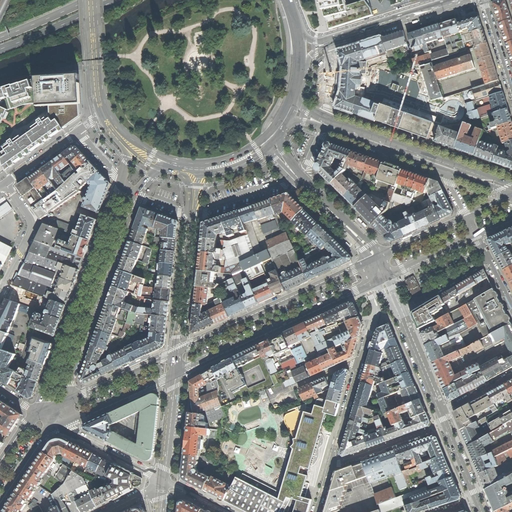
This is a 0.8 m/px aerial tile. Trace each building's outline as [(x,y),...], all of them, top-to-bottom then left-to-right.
[(322,0),(324,5),(326,11),(328,18),(331,27),(346,23),(373,14),(371,7),(367,8),(365,1),(369,0),(368,0),(322,0)] [(505,0),(503,0),(493,3),(497,13),(500,23),(511,20),(505,0)] [(471,33),(483,29),(481,23),(478,12),(468,15),(466,16),(466,17),(464,18),(465,22),(458,24),(461,36),(463,35),(462,32),(461,31),(469,28),(471,33)] [(449,36),(460,33),(456,19),(448,22),(439,24),(444,38),(448,36),(449,36)] [(511,41),(511,21),(511,20),(500,23),(503,34),(506,43),(511,41)] [(444,40),(444,38),(439,24),(431,27),(422,30),(426,43),(439,39),(440,41),(444,40)] [(476,47),(487,43),(485,36),(483,29),(471,33),(463,35),(461,36),(464,43),(473,40),(476,47)] [(414,33),(408,34),(411,43),(408,44),(410,50),(413,49),(412,47),(415,47),(416,50),(420,49),(419,45),(423,44),(426,53),(426,52),(427,54),(430,53),(429,52),(426,43),(422,30),(414,33)] [(392,34),(382,38),(387,52),(388,57),(394,55),(392,49),(401,46),(403,52),(410,50),(408,44),(404,33),(404,31),(392,34)] [(453,48),(449,36),(448,36),(450,45),(446,46),(447,50),(449,55),(459,52),(458,49),(455,49),(454,48),(453,48)] [(376,39),(362,44),(367,59),(369,58),(370,60),(379,57),(379,55),(387,52),(382,38),(376,39)] [(478,60),(491,55),(489,49),(487,43),(476,47),(474,47),(478,60)] [(367,59),(362,44),(341,51),(339,51),(344,66),(343,75),(339,75),(339,80),(338,83),(343,83),(342,92),(341,92),(337,106),(359,115),(364,100),(365,87),(361,87),(361,85),(362,85),(362,76),(361,76),(361,73),(366,74),(367,61),(370,60),(369,58),(367,59)] [(449,55),(447,50),(432,54),(431,51),(429,52),(430,53),(430,54),(432,60),(449,55)] [(413,60),(415,66),(432,61),(432,60),(430,54),(413,60)] [(471,55),(435,67),(439,80),(443,78),(456,74),(468,70),(475,68),(471,55)] [(482,72),(495,67),(493,61),(491,55),(478,60),(482,72)] [(444,98),(432,61),(415,66),(416,69),(421,68),(432,101),(438,99),(443,100),(444,98)] [(486,84),(499,80),(497,74),(495,67),(482,72),(486,84)] [(50,111),(51,114),(56,122),(58,121),(62,126),(64,129),(66,128),(67,127),(83,116),(82,104),(86,104),(85,87),(84,78),(84,77),(84,72),(80,72),(80,68),(38,76),(38,85),(38,90),(39,102),(39,107),(50,106),(50,111)] [(35,102),(39,102),(38,90),(38,85),(38,81),(38,79),(38,78),(29,80),(20,83),(12,86),(12,85),(4,87),(4,89),(0,90),(0,122),(1,120),(2,118),(3,117),(7,118),(9,112),(7,111),(8,109),(15,107),(17,106),(20,105),(26,103),(30,103),(33,102),(35,102)] [(464,100),(465,100),(470,98),(471,102),(472,102),(483,98),(503,92),(501,86),(499,80),(486,84),(463,92),(464,95),(463,96),(464,100)] [(493,104),(496,113),(508,109),(506,101),(503,92),(483,98),(484,102),(491,99),(493,104)] [(377,121),(383,105),(369,100),(369,101),(365,100),(364,100),(359,115),(377,121)] [(495,113),(496,113),(493,104),(474,110),(472,102),(471,102),(466,104),(468,112),(467,117),(475,120),(495,113)] [(407,114),(383,105),(377,121),(401,130),(407,114)] [(498,127),(511,122),(511,121),(510,116),(508,109),(496,113),(495,113),(497,121),(496,123),(491,124),(491,125),(488,126),(489,130),(498,127)] [(4,167),(5,170),(11,166),(11,168),(16,165),(15,163),(22,158),(23,160),(26,158),(25,156),(26,155),(28,154),(29,155),(32,153),(31,152),(42,144),(43,145),(46,143),(45,142),(47,141),(48,140),(49,141),(53,139),(52,137),(61,131),(61,132),(65,130),(64,129),(62,126),(58,121),(56,122),(51,114),(42,120),(39,122),(13,141),(10,143),(1,150),(3,160),(4,167)] [(429,121),(407,114),(401,130),(408,132),(429,139),(435,124),(429,121)] [(506,143),(511,140),(511,122),(498,127),(503,143),(506,143)] [(465,123),(460,135),(455,149),(465,152),(475,155),(480,141),(484,130),(477,128),(474,136),(476,137),(476,139),(476,140),(464,136),(465,135),(466,133),(467,134),(468,134),(471,125),(465,123)] [(435,141),(455,149),(460,135),(457,133),(457,132),(441,126),(440,127),(438,133),(435,141)] [(484,158),(494,162),(498,151),(500,144),(495,140),(494,144),(493,144),(491,143),(491,145),(480,141),(475,155),(484,158)] [(327,143),(321,157),(333,163),(334,160),(335,158),(340,159),(341,159),(344,160),(342,165),(341,168),(346,170),(347,166),(352,152),(340,147),(327,143)] [(74,147),(63,154),(69,162),(72,160),(73,162),(83,153),(81,151),(78,148),(77,147),(74,147)] [(502,165),(511,168),(511,163),(511,161),(507,160),(508,158),(506,157),(507,156),(506,155),(506,153),(501,151),(500,151),(500,152),(498,151),(494,162),(502,165)] [(365,171),(369,158),(361,155),(352,152),(347,166),(351,167),(351,166),(365,171)] [(86,157),(83,153),(73,162),(80,170),(90,161),(86,157)] [(72,165),(69,162),(63,154),(58,158),(52,162),(59,172),(69,165),(70,167),(72,165)] [(333,163),(321,157),(316,168),(324,176),(332,184),(342,174),(346,170),(341,168),(339,170),(338,170),(336,172),(331,167),(332,166),(333,163)] [(377,183),(384,163),(376,160),(369,158),(365,171),(367,172),(367,173),(374,175),(371,182),(377,183)] [(94,166),(90,161),(80,170),(79,171),(81,173),(78,175),(77,173),(67,182),(57,191),(45,200),(34,208),(37,213),(42,219),(81,191),(80,189),(88,182),(99,171),(94,166)] [(48,165),(42,170),(49,179),(51,178),(52,179),(53,178),(52,177),(55,177),(60,184),(55,188),(57,191),(67,182),(62,176),(59,172),(52,162),(48,165)] [(398,184),(403,170),(392,166),(384,163),(377,183),(376,186),(389,191),(394,193),(398,184)] [(73,167),(62,176),(67,182),(77,173),(73,167)] [(57,191),(55,188),(49,179),(42,170),(36,174),(30,178),(45,200),(57,191)] [(426,191),(430,179),(416,174),(403,170),(398,184),(403,186),(405,187),(404,190),(406,190),(403,196),(412,200),(415,193),(416,194),(417,191),(420,191),(425,193),(426,191)] [(111,184),(99,171),(88,182),(92,186),(87,197),(86,196),(84,200),(86,201),(84,207),(100,213),(106,196),(111,184)] [(348,180),(342,174),(332,184),(338,190),(344,196),(356,184),(354,182),(353,182),(350,178),(348,180)] [(24,182),(18,187),(27,198),(34,208),(45,200),(30,178),(24,182)] [(431,197),(443,191),(441,186),(439,183),(430,179),(426,191),(427,191),(430,197),(431,197)] [(367,196),(356,184),(344,196),(349,201),(355,207),(367,196)] [(370,198),(367,196),(355,207),(363,216),(373,225),(382,216),(382,215),(388,209),(389,206),(390,203),(391,203),(392,200),(394,193),(389,191),(386,201),(385,201),(381,209),(373,202),(374,201),(374,200),(374,199),(373,198),(372,198),(371,198),(370,198)] [(452,214),(453,211),(449,202),(443,191),(431,197),(431,198),(433,202),(436,201),(437,202),(438,202),(440,205),(439,206),(436,208),(441,220),(447,217),(452,214)] [(414,206),(421,203),(412,200),(403,196),(394,193),(392,200),(410,206),(411,204),(414,206)] [(289,194),(271,199),(276,214),(283,211),(284,211),(286,213),(293,221),(305,210),(296,201),(289,194)] [(431,198),(421,203),(423,207),(433,202),(431,198)] [(263,202),(254,205),(258,218),(259,220),(270,216),(272,219),(278,217),(276,214),(271,199),(263,202)] [(0,207),(0,216),(12,209),(7,202),(0,207)] [(247,208),(240,211),(244,223),(255,220),(256,220),(258,219),(258,218),(254,205),(247,208)] [(436,208),(434,205),(431,207),(430,208),(431,209),(425,212),(431,224),(436,222),(441,220),(436,208)] [(156,228),(160,215),(142,208),(138,219),(134,229),(146,234),(148,229),(144,227),(145,225),(155,228),(156,228)] [(400,223),(406,236),(413,233),(418,230),(412,216),(409,217),(409,216),(408,213),(410,212),(408,209),(404,211),(408,220),(400,223)] [(311,216),(305,210),(293,221),(296,224),(297,223),(305,232),(304,233),(307,236),(308,235),(319,224),(311,216)] [(399,221),(403,211),(400,210),(399,212),(396,211),(392,220),(394,221),(393,223),(392,222),(391,221),(390,221),(389,222),(383,215),(382,216),(373,225),(381,233),(389,241),(390,241),(393,242),(406,236),(400,223),(399,221)] [(230,214),(222,217),(227,232),(229,237),(234,235),(233,231),(232,230),(230,230),(230,229),(233,228),(234,229),(235,229),(237,228),(238,228),(237,226),(240,225),(241,226),(240,228),(240,229),(243,236),(248,235),(244,224),(244,223),(240,211),(230,214)] [(415,214),(412,216),(418,230),(425,227),(431,224),(425,212),(417,215),(416,214),(415,214)] [(75,230),(74,234),(75,235),(90,240),(94,230),(98,220),(83,215),(78,231),(75,230)] [(163,238),(177,239),(178,231),(179,222),(178,221),(169,218),(160,215),(156,228),(161,230),(163,231),(163,238)] [(213,220),(204,223),(202,238),(217,240),(217,235),(218,234),(223,232),(224,233),(225,233),(225,234),(227,233),(227,232),(222,217),(213,220)] [(56,221),(45,224),(59,229),(71,233),(74,227),(56,221)] [(275,221),(261,226),(264,234),(278,228),(275,221)] [(251,222),(244,224),(248,235),(255,255),(262,253),(251,222)] [(59,229),(45,224),(40,233),(36,241),(52,246),(59,229)] [(326,232),(319,224),(308,235),(312,239),(317,244),(321,248),(322,250),(323,249),(326,247),(333,239),(326,232)] [(142,245),(146,234),(134,229),(132,235),(130,241),(142,245)] [(489,242),(497,257),(509,251),(507,247),(503,247),(503,246),(504,246),(505,244),(504,244),(505,243),(508,245),(511,243),(511,242),(507,231),(498,235),(490,239),(489,242)] [(267,241),(269,249),(290,240),(288,235),(284,236),(283,234),(267,241)] [(61,240),(58,248),(84,258),(87,248),(90,240),(75,235),(74,238),(73,238),(72,241),(73,242),(72,245),(70,246),(67,245),(68,243),(61,240)] [(243,236),(230,241),(227,241),(224,240),(224,245),(223,250),(222,254),(222,256),(223,256),(226,256),(225,268),(224,273),(231,274),(240,263),(241,262),(255,255),(248,235),(243,236)] [(162,250),(175,252),(176,245),(177,239),(163,238),(162,250)] [(217,240),(202,238),(202,242),(201,245),(201,248),(201,252),(222,254),(223,250),(216,249),(217,242),(217,240)] [(337,243),(333,239),(326,247),(330,252),(331,252),(332,251),(334,254),(334,255),(338,251),(342,248),(337,243)] [(275,266),(287,291),(297,286),(309,281),(300,262),(290,240),(269,249),(268,250),(272,258),(275,266)] [(36,241),(25,262),(61,275),(65,264),(80,269),(82,263),(84,258),(58,248),(52,246),(36,241)] [(142,245),(130,241),(127,248),(125,255),(137,260),(138,260),(143,246),(142,245)] [(0,242),(0,263),(3,265),(8,256),(12,248),(0,242)] [(145,256),(143,262),(148,264),(152,249),(148,248),(146,254),(145,256)] [(320,251),(322,250),(321,248),(318,249),(316,248),(305,254),(307,258),(309,257),(320,251)] [(329,256),(328,254),(326,255),(327,257),(327,258),(332,270),(342,265),(351,261),(352,257),(347,253),(342,248),(338,251),(334,255),(333,256),(334,259),(332,260),(331,257),(329,256)] [(161,262),(174,264),(175,257),(175,252),(162,250),(161,262)] [(241,262),(249,280),(265,273),(260,263),(272,258),(268,250),(262,253),(255,255),(241,262)] [(500,263),(504,270),(511,265),(511,254),(510,250),(509,251),(497,257),(500,263)] [(222,256),(222,254),(201,252),(200,255),(200,259),(199,266),(199,270),(217,272),(224,273),(225,268),(221,267),(217,266),(217,267),(215,269),(214,268),(214,265),(216,265),(216,264),(216,261),(215,261),(215,257),(216,256),(217,259),(218,259),(222,260),(222,259),(223,256),(222,256)] [(137,260),(125,255),(122,262),(119,270),(132,274),(137,260)] [(313,278),(318,276),(313,265),(308,267),(306,262),(311,260),(309,257),(307,258),(300,262),(309,281),(313,278)] [(329,271),(332,270),(327,258),(325,257),(323,258),(323,259),(313,264),(313,265),(318,276),(329,271)] [(22,270),(14,286),(52,299),(61,275),(25,262),(22,270)] [(159,275),(173,276),(173,271),(174,264),(161,262),(159,275)] [(241,297),(247,309),(253,306),(259,303),(253,290),(253,289),(249,280),(241,262),(240,263),(231,274),(233,278),(236,285),(240,283),(240,282),(243,280),(248,291),(247,293),(245,295),(241,297)] [(61,275),(52,299),(67,304),(74,284),(80,269),(65,264),(61,275)] [(287,291),(275,266),(269,269),(273,278),(268,280),(269,282),(275,296),(281,293),(287,291)] [(132,274),(119,270),(116,278),(113,286),(128,291),(129,288),(129,289),(131,285),(130,285),(131,280),(133,280),(134,281),(140,283),(140,282),(144,283),(145,279),(132,274)] [(216,283),(217,272),(199,270),(198,278),(197,286),(209,288),(212,288),(216,289),(219,285),(216,283)] [(478,273),(472,276),(476,284),(488,277),(484,270),(478,273)] [(265,273),(249,280),(253,289),(254,288),(253,286),(268,280),(265,273)] [(157,288),(171,289),(172,282),(173,276),(159,275),(159,284),(158,284),(157,284),(157,288)] [(465,281),(456,287),(459,293),(468,289),(477,284),(476,284),(472,276),(465,281)] [(412,277),(405,281),(413,296),(416,295),(421,292),(413,277),(412,277)] [(223,302),(230,317),(238,313),(247,309),(241,297),(236,285),(233,278),(226,281),(227,282),(224,283),(227,288),(229,287),(231,292),(233,292),(235,291),(236,292),(234,293),(234,295),(235,297),(232,298),(231,295),(229,294),(226,296),(225,298),(226,301),(223,302)] [(143,286),(144,283),(140,282),(140,283),(139,284),(138,289),(136,289),(134,294),(138,295),(141,296),(142,291),(143,286)] [(270,298),(275,296),(269,282),(263,285),(263,286),(260,288),(259,287),(253,290),(259,303),(264,301),(264,300),(264,299),(267,298),(268,297),(270,298)] [(128,291),(113,286),(110,295),(107,303),(121,307),(124,309),(137,313),(139,308),(124,302),(126,295),(128,296),(129,292),(128,291)] [(155,300),(170,302),(170,296),(171,289),(157,288),(143,286),(142,291),(156,292),(155,297),(155,300)] [(208,304),(209,288),(197,286),(196,294),(195,304),(203,305),(206,305),(206,304),(208,304)] [(452,289),(448,291),(452,298),(455,297),(454,295),(456,294),(457,295),(459,294),(459,293),(456,287),(452,289)] [(493,289),(467,305),(472,314),(477,324),(471,327),(472,329),(478,325),(484,338),(489,335),(511,323),(503,306),(493,289)] [(444,293),(440,296),(444,302),(452,298),(448,291),(444,293)] [(437,309),(442,306),(445,304),(444,303),(444,302),(440,296),(432,300),(437,309)] [(221,298),(208,304),(206,304),(206,305),(209,311),(215,323),(222,320),(230,317),(223,302),(221,298)] [(0,312),(0,329),(9,333),(17,311),(20,312),(20,311),(32,316),(35,309),(7,299),(0,312)] [(46,313),(47,314),(61,319),(64,311),(67,304),(52,299),(48,310),(47,310),(46,313)] [(153,315),(168,317),(169,309),(170,302),(155,300),(145,299),(145,302),(155,303),(154,308),(155,308),(155,310),(152,310),(152,309),(149,308),(149,309),(139,308),(137,313),(145,314),(153,315)] [(443,308),(442,306),(437,309),(432,300),(425,305),(417,310),(414,311),(415,314),(413,315),(416,322),(419,329),(436,321),(445,316),(443,312),(443,308)] [(121,307),(107,303),(105,308),(103,314),(117,319),(126,323),(134,326),(134,324),(137,313),(124,309),(124,310),(122,310),(121,314),(118,315),(121,307)] [(345,305),(338,308),(342,318),(344,322),(346,321),(359,317),(356,310),(353,304),(350,303),(345,305)] [(202,312),(203,305),(195,304),(193,317),(193,323),(204,317),(203,314),(203,313),(202,312)] [(462,313),(465,318),(472,314),(467,305),(460,309),(462,313)] [(330,312),(323,315),(327,325),(335,321),(336,323),(336,324),(337,323),(336,321),(342,318),(338,308),(330,312)] [(204,317),(193,323),(192,331),(195,333),(205,328),(215,323),(209,311),(203,314),(204,317)] [(36,314),(31,327),(55,336),(58,328),(61,319),(47,314),(44,320),(41,319),(42,316),(42,314),(37,313),(36,314)] [(144,325),(145,314),(137,313),(134,324),(144,325)] [(445,329),(454,324),(449,313),(445,316),(436,321),(437,322),(438,324),(433,327),(436,334),(445,329)] [(117,319),(103,314),(101,322),(98,329),(112,334),(117,319)] [(423,339),(425,345),(441,338),(447,335),(448,337),(457,334),(460,333),(471,327),(477,324),(472,314),(465,318),(454,324),(445,329),(436,334),(433,327),(420,333),(423,339)] [(152,332),(166,334),(167,326),(168,317),(153,315),(152,319),(151,319),(151,323),(152,323),(151,327),(150,328),(149,326),(141,326),(141,331),(152,332)] [(314,319),(305,323),(310,333),(319,330),(318,328),(324,325),(326,328),(328,327),(327,325),(323,315),(314,319)] [(361,321),(359,317),(346,321),(351,331),(333,339),(337,346),(342,344),(359,337),(360,335),(363,324),(361,321)] [(134,326),(126,323),(123,332),(121,331),(118,337),(123,338),(134,326)] [(300,326),(294,328),(300,341),(311,336),(310,333),(305,323),(300,326)] [(438,375),(444,389),(453,385),(452,383),(451,382),(455,381),(456,383),(461,381),(460,379),(463,377),(464,379),(464,380),(469,377),(473,375),(472,373),(479,370),(480,372),(482,371),(488,381),(508,369),(511,367),(511,324),(511,323),(489,335),(495,346),(506,341),(511,352),(511,356),(505,360),(502,356),(480,367),(479,364),(467,369),(466,370),(455,375),(449,362),(461,356),(461,355),(474,349),(475,351),(483,347),(480,340),(464,349),(433,362),(438,375)] [(319,330),(310,333),(311,336),(319,354),(321,353),(329,350),(335,347),(337,346),(333,339),(325,342),(322,335),(340,329),(337,324),(328,327),(326,328),(319,330)] [(374,339),(373,342),(380,344),(384,342),(383,339),(385,338),(387,341),(395,338),(392,332),(389,324),(377,329),(374,339)] [(288,331),(283,334),(289,346),(300,341),(294,328),(288,331)] [(0,348),(8,351),(14,335),(9,333),(0,329),(0,348)] [(112,334),(98,329),(95,337),(92,344),(105,349),(108,350),(109,347),(108,346),(112,334)] [(166,334),(152,332),(151,336),(152,337),(141,342),(147,355),(163,348),(164,347),(165,345),(166,340),(166,334)] [(276,337),(270,340),(276,353),(278,356),(285,353),(284,351),(290,349),(289,346),(283,334),(276,337)] [(429,354),(433,362),(464,349),(457,334),(448,337),(447,335),(441,338),(425,345),(429,354)] [(34,337),(32,342),(51,348),(52,344),(34,337)] [(356,348),(359,337),(342,344),(345,351),(338,354),(335,347),(329,350),(331,353),(336,365),(353,357),(356,348)] [(372,346),(371,350),(380,353),(381,352),(386,350),(398,345),(397,342),(395,338),(387,341),(384,342),(380,344),(373,342),(372,346)] [(263,356),(264,359),(268,357),(270,356),(271,357),(273,355),(274,354),(276,353),(270,340),(264,343),(257,346),(261,354),(263,356)] [(127,349),(133,361),(139,358),(147,355),(141,342),(140,341),(126,348),(127,349)] [(48,357),(51,348),(32,342),(31,344),(32,344),(30,351),(33,352),(30,359),(45,365),(48,357)] [(105,349),(92,344),(89,352),(87,360),(94,362),(98,363),(99,359),(100,360),(101,359),(103,354),(104,354),(105,349)] [(291,349),(294,357),(297,364),(302,362),(308,359),(302,344),(291,349)] [(401,351),(398,345),(386,350),(390,360),(386,362),(382,364),(381,368),(382,368),(404,359),(401,351)] [(251,349),(245,352),(250,362),(255,360),(254,357),(256,356),(257,359),(260,357),(258,355),(261,354),(257,346),(251,349)] [(8,351),(0,348),(0,378),(8,384),(15,371),(8,368),(15,354),(8,351)] [(127,349),(113,355),(118,368),(125,365),(133,361),(127,349)] [(369,357),(367,364),(379,367),(383,353),(381,352),(380,353),(371,350),(369,357)] [(110,372),(118,368),(113,355),(111,351),(110,351),(107,354),(109,356),(109,358),(103,361),(103,362),(103,363),(99,365),(104,375),(110,372)] [(239,355),(233,358),(238,368),(243,366),(242,362),(246,361),(247,364),(250,362),(245,352),(239,355)] [(332,366),(336,365),(331,353),(319,359),(324,370),(332,366)] [(21,367),(26,358),(15,354),(8,368),(15,371),(18,373),(21,367)] [(243,366),(238,368),(241,374),(259,365),(266,381),(248,388),(247,385),(240,389),(240,390),(234,393),(237,398),(242,396),(243,398),(256,392),(258,392),(264,389),(275,385),(271,375),(264,359),(263,356),(260,357),(257,359),(255,360),(250,362),(247,364),(243,366)] [(268,357),(264,359),(271,375),(275,374),(278,373),(272,359),(270,359),(269,359),(268,357)] [(281,363),(283,366),(284,370),(285,369),(290,367),(295,365),(297,364),(294,357),(281,363)] [(241,374),(238,368),(233,358),(222,363),(213,368),(217,377),(218,380),(222,377),(221,376),(225,374),(226,377),(234,393),(240,390),(240,389),(247,385),(243,378),(245,378),(243,374),(242,375),(241,374)] [(25,369),(21,367),(18,373),(26,377),(39,381),(42,373),(45,365),(30,359),(29,363),(30,364),(27,372),(26,371),(25,369)] [(317,373),(324,370),(319,359),(304,365),(309,377),(317,373)] [(386,381),(409,372),(406,365),(404,359),(382,368),(381,368),(382,370),(385,378),(386,381)] [(94,362),(87,360),(80,379),(84,384),(94,379),(104,375),(99,365),(99,364),(98,364),(97,367),(95,365),(93,366),(93,365),(94,362)] [(303,380),(309,377),(304,365),(302,362),(297,364),(295,365),(297,369),(292,372),(290,367),(285,369),(290,379),(294,377),(297,382),(303,380)] [(366,368),(364,373),(379,377),(380,372),(379,371),(382,370),(381,368),(379,367),(367,364),(366,368)] [(207,371),(202,374),(207,383),(213,383),(213,382),(212,380),(216,377),(217,377),(213,368),(207,371)] [(347,368),(335,373),(331,388),(343,392),(346,382),(349,371),(347,368)] [(283,382),(290,379),(285,369),(284,370),(279,372),(278,373),(275,374),(271,375),(275,385),(279,383),(283,382)] [(18,373),(15,371),(8,384),(17,390),(29,398),(33,397),(39,381),(26,377),(18,373)] [(482,384),(488,381),(482,371),(480,372),(474,375),(472,376),(477,387),(482,384)] [(392,395),(400,391),(415,385),(412,378),(409,372),(386,381),(392,395)] [(363,377),(362,381),(374,385),(375,380),(376,379),(377,380),(377,379),(380,380),(379,382),(378,384),(380,384),(386,381),(385,378),(383,378),(379,377),(364,373),(363,377)] [(207,383),(202,374),(197,378),(190,381),(191,388),(192,401),(193,405),(190,405),(190,408),(189,411),(206,413),(220,408),(220,407),(222,406),(219,395),(218,391),(211,394),(199,398),(198,388),(207,383)] [(468,391),(477,387),(472,376),(469,377),(464,380),(464,379),(461,381),(456,383),(461,395),(468,391)] [(286,387),(297,382),(294,377),(290,379),(283,382),(286,387)] [(319,380),(313,383),(318,394),(323,392),(321,388),(329,385),(328,384),(325,378),(319,380)] [(360,387),(358,393),(370,397),(374,385),(362,381),(360,387)] [(379,400),(392,395),(386,381),(380,384),(383,391),(382,393),(375,396),(376,399),(379,400)] [(306,385),(299,389),(304,400),(315,396),(316,399),(320,398),(318,394),(313,383),(306,385)] [(448,399),(452,400),(456,398),(461,395),(456,383),(455,384),(456,387),(454,387),(453,384),(453,385),(444,389),(446,394),(448,399)] [(508,403),(511,400),(511,397),(505,384),(498,388),(488,394),(494,404),(505,398),(508,402),(505,403),(506,404),(507,403),(508,403)] [(418,392),(415,385),(400,391),(399,393),(399,394),(400,394),(402,394),(402,393),(406,402),(405,402),(404,402),(403,403),(404,405),(405,405),(421,399),(418,392)] [(341,398),(343,392),(331,388),(328,400),(340,403),(341,398)] [(357,398),(355,404),(367,408),(370,397),(358,393),(357,398)] [(111,413),(109,414),(114,424),(137,413),(140,411),(142,411),(139,440),(138,440),(137,441),(136,441),(136,442),(135,443),(133,442),(113,432),(108,441),(111,443),(127,451),(131,453),(138,457),(147,461),(149,461),(151,459),(153,456),(159,399),(159,398),(159,396),(158,395),(156,394),(154,394),(152,394),(151,394),(145,397),(135,402),(125,406),(111,413)] [(458,422),(461,430),(473,424),(470,418),(490,407),(493,413),(498,410),(494,404),(488,394),(483,396),(460,409),(456,411),(455,415),(458,422)] [(386,413),(397,408),(392,395),(379,400),(385,413),(386,413)] [(306,483),(309,472),(311,466),(321,433),(327,413),(336,416),(340,403),(328,400),(321,398),(320,398),(316,399),(308,403),(301,425),(299,432),(298,433),(297,433),(297,434),(296,435),(296,436),(296,437),(297,438),(295,439),(294,436),(293,436),(294,439),(292,447),(294,449),(288,468),(281,493),(279,499),(240,479),(237,477),(231,488),(225,500),(247,511),(284,511),(285,510),(288,511),(291,503),(297,505),(294,511),(307,511),(309,510),(312,499),(305,497),(309,484),(306,483)] [(424,406),(421,399),(405,405),(397,408),(386,413),(391,426),(395,424),(400,423),(404,421),(401,414),(409,410),(412,418),(413,418),(426,412),(424,406)] [(0,430),(8,436),(22,415),(11,407),(0,400),(0,430)] [(308,403),(301,406),(302,407),(300,408),(299,408),(299,409),(298,410),(298,411),(298,412),(299,413),(296,417),(295,418),(295,419),(295,420),(295,421),(295,422),(295,423),(297,424),(298,424),(299,425),(301,425),(308,403)] [(486,417),(478,421),(480,426),(487,422),(493,432),(507,423),(511,420),(511,411),(507,403),(506,404),(498,410),(493,413),(486,417)] [(354,409),(352,414),(364,418),(366,413),(373,415),(374,411),(374,410),(367,408),(355,404),(354,409)] [(220,408),(206,413),(209,422),(209,423),(222,418),(225,417),(222,406),(220,407),(220,408)] [(301,406),(295,408),(296,411),(292,412),(287,414),(286,416),(285,417),(285,419),(285,420),(285,422),(286,423),(287,425),(289,429),(293,436),(294,436),(295,439),(297,438),(296,437),(296,436),(296,435),(297,434),(297,433),(298,433),(299,432),(301,425),(299,425),(298,424),(297,424),(295,423),(295,422),(295,421),(295,420),(295,419),(295,418),(296,417),(299,413),(298,412),(298,411),(298,410),(299,409),(299,408),(300,408),(302,407),(301,406)] [(134,439),(133,442),(135,443),(136,442),(136,441),(137,441),(138,440),(139,440),(142,411),(140,411),(137,413),(137,414),(134,439)] [(206,413),(189,411),(188,419),(188,427),(208,429),(208,423),(202,422),(202,421),(209,422),(206,413)] [(428,418),(426,412),(413,418),(414,421),(410,422),(410,425),(407,426),(405,425),(405,424),(407,423),(406,420),(404,421),(400,423),(404,435),(417,430),(429,426),(430,422),(428,418)] [(114,424),(109,414),(94,421),(84,425),(84,429),(89,432),(108,441),(113,432),(110,430),(110,425),(114,424)] [(350,422),(348,429),(357,432),(365,434),(366,431),(361,430),(362,426),(364,426),(364,425),(362,424),(363,421),(368,422),(369,419),(364,418),(352,414),(350,422)] [(380,415),(376,417),(374,417),(379,429),(382,428),(385,427),(380,415)] [(480,426),(478,421),(473,424),(461,430),(464,438),(468,446),(480,439),(476,430),(480,428),(480,427),(480,426)] [(396,437),(404,435),(400,423),(395,424),(396,427),(387,430),(386,427),(385,427),(382,428),(386,441),(396,437)] [(493,432),(491,433),(493,436),(495,435),(497,439),(511,431),(507,423),(493,432)] [(208,435),(209,429),(208,429),(188,427),(186,441),(185,454),(198,455),(199,456),(199,449),(201,449),(202,440),(201,439),(201,436),(203,435),(208,435)] [(378,444),(386,441),(382,428),(379,429),(378,430),(379,432),(369,436),(369,433),(364,435),(368,447),(378,444)] [(209,429),(208,435),(208,438),(207,447),(206,456),(211,457),(219,430),(209,429)] [(346,435),(344,442),(350,440),(356,438),(357,432),(348,429),(346,435)] [(321,433),(311,466),(312,466),(313,466),(314,465),(314,464),(316,463),(317,461),(318,458),(319,457),(319,455),(319,453),(319,452),(319,450),(319,449),(320,448),(321,447),(322,446),(323,445),(323,444),(324,442),(324,441),(324,439),(324,438),(323,437),(323,435),(322,434),(321,433)] [(493,436),(491,433),(480,439),(468,446),(471,453),(474,460),(487,454),(486,450),(488,448),(487,446),(497,439),(495,435),(493,436)] [(341,454),(343,456),(357,451),(368,447),(364,435),(364,434),(357,437),(358,440),(351,442),(350,440),(344,442),(341,454)] [(422,440),(411,444),(418,464),(418,465),(423,463),(421,457),(431,453),(433,459),(444,455),(440,446),(437,438),(433,436),(422,440)] [(47,446),(44,451),(56,459),(56,458),(54,457),(56,455),(58,454),(60,454),(61,453),(63,452),(64,453),(63,454),(64,455),(71,442),(64,439),(62,438),(60,438),(58,438),(56,438),(54,439),(51,441),(48,444),(47,446)] [(493,453),(495,457),(508,451),(511,448),(511,441),(493,451),(493,453)] [(76,460),(82,448),(76,445),(71,442),(64,455),(72,459),(73,460),(73,459),(76,460)] [(403,447),(396,450),(400,464),(401,464),(404,463),(403,460),(406,459),(408,459),(412,458),(413,462),(410,463),(410,462),(404,464),(406,469),(418,464),(411,444),(403,447)] [(87,467),(94,454),(87,450),(82,448),(76,460),(78,461),(78,462),(87,467)] [(287,467),(288,468),(294,449),(288,455),(287,457),(286,459),(286,462),(285,463),(286,465),(286,466),(286,467),(287,467)] [(388,452),(380,455),(387,473),(393,471),(400,490),(408,487),(403,471),(401,468),(401,464),(400,464),(396,450),(388,452)] [(47,472),(56,459),(44,451),(39,459),(35,464),(46,472),(47,472)] [(511,459),(511,458),(508,451),(495,457),(498,466),(511,460),(511,459)] [(493,453),(488,455),(487,454),(474,460),(476,466),(479,474),(496,467),(498,466),(495,457),(493,453)] [(97,472),(104,459),(99,456),(94,454),(87,467),(94,470),(97,472)] [(198,455),(185,454),(183,466),(182,475),(183,478),(183,479),(185,481),(204,490),(210,478),(202,474),(198,472),(197,466),(197,465),(198,455)] [(199,456),(198,455),(197,465),(208,466),(208,467),(206,467),(202,474),(210,478),(216,467),(211,457),(206,456),(199,456)] [(372,458),(363,461),(368,476),(370,480),(373,479),(374,481),(375,482),(376,482),(377,482),(389,478),(387,473),(380,455),(372,458)] [(447,461),(444,455),(433,459),(423,463),(418,465),(403,471),(408,487),(410,492),(420,488),(426,487),(430,485),(427,478),(417,483),(413,474),(429,468),(428,465),(429,465),(428,464),(429,464),(428,463),(430,462),(435,474),(449,468),(447,461)] [(64,484),(73,471),(71,469),(56,459),(47,472),(64,484)] [(108,476),(114,464),(108,461),(104,459),(97,472),(107,477),(108,476)] [(333,481),(330,491),(345,486),(347,485),(347,484),(368,476),(363,461),(349,466),(335,471),(333,481)] [(31,470),(26,477),(37,484),(39,485),(41,482),(39,481),(46,472),(35,464),(31,470)] [(114,498),(120,495),(117,490),(127,471),(119,467),(114,464),(108,476),(116,480),(116,483),(107,487),(104,487),(103,488),(109,501),(114,498)] [(511,474),(511,470),(498,476),(495,468),(497,468),(496,467),(479,474),(482,481),(486,489),(511,474)] [(451,472),(449,468),(435,474),(436,475),(435,475),(436,477),(433,478),(432,476),(427,478),(430,485),(439,481),(453,476),(451,472)] [(61,511),(68,511),(65,504),(64,504),(62,500),(65,499),(64,497),(63,498),(62,496),(64,495),(65,497),(66,496),(66,495),(68,494),(70,499),(74,497),(75,501),(81,511),(87,511),(90,511),(98,507),(91,492),(89,489),(83,477),(82,477),(74,471),(73,471),(64,484),(53,494),(58,506),(61,511)] [(117,490),(120,495),(142,484),(142,481),(142,478),(127,471),(117,490)] [(279,499),(281,493),(243,473),(240,479),(279,499)] [(511,474),(486,489),(490,500),(495,511),(509,505),(511,502),(511,474)] [(455,481),(453,476),(439,481),(441,486),(427,491),(426,487),(420,488),(410,492),(396,498),(379,505),(380,510),(380,511),(388,511),(405,506),(420,501),(435,495),(441,493),(443,492),(444,491),(457,486),(455,481)] [(22,484),(17,491),(28,498),(29,499),(35,491),(33,490),(37,484),(26,477),(22,484)] [(94,486),(92,482),(83,477),(89,489),(94,486)] [(210,478),(204,490),(214,495),(224,501),(225,500),(231,488),(228,486),(229,485),(222,481),(222,482),(220,481),(220,480),(213,477),(212,479),(210,478)] [(337,511),(340,510),(339,506),(342,505),(340,501),(343,500),(342,496),(345,496),(343,492),(346,491),(345,486),(330,491),(331,495),(328,496),(330,500),(327,501),(327,503),(328,505),(325,505),(327,510),(324,510),(324,511),(337,511)] [(431,499),(431,500),(434,508),(460,499),(461,496),(459,491),(457,486),(444,491),(443,492),(441,493),(441,494),(443,495),(446,494),(446,496),(443,497),(442,496),(441,496),(436,498),(435,499),(434,498),(431,499)] [(97,488),(91,492),(98,507),(104,504),(109,501),(103,488),(102,488),(98,490),(97,488)] [(378,505),(379,505),(396,498),(392,488),(375,495),(378,505)] [(28,498),(17,491),(12,498),(8,505),(18,511),(20,509),(22,510),(26,504),(25,503),(28,498)] [(201,511),(203,509),(193,504),(185,500),(179,503),(178,511),(201,511)] [(421,511),(434,508),(431,500),(430,500),(421,503),(420,501),(405,506),(406,509),(402,511),(421,511)] [(33,511),(40,506),(34,502),(29,507),(33,511)] [(495,511),(511,511),(511,502),(509,505),(495,511)]
